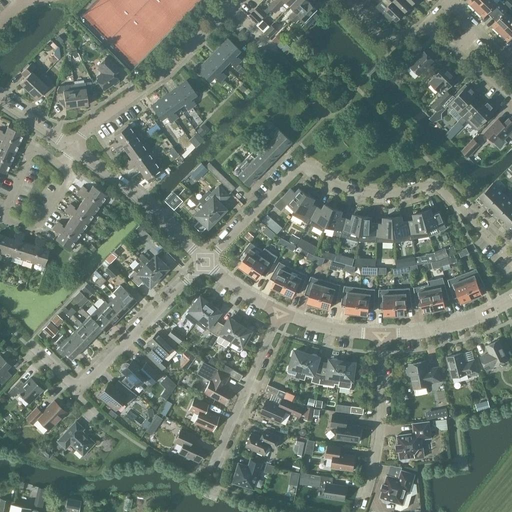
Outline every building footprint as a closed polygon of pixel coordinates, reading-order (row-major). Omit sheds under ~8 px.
[(273,0),(268,5),(272,9),(280,0),(273,0)] [(290,6),(295,0),(280,0),(272,9),(275,12),(284,4),(283,3),(285,0),(290,6)] [(289,16),(292,19),(310,2),(308,0),(295,0),(290,6),(295,11),(293,13),(292,12),(289,16)] [(396,21),(404,13),(390,0),(383,0),(388,5),(381,12),(390,21),(393,18),(396,21)] [(390,0),(404,13),(412,5),(406,0),(390,0)] [(469,0),(467,2),(475,10),(484,0),(469,0)] [(484,0),(475,10),(483,18),(488,13),(492,17),(495,14),(507,1),(506,0),(484,0)] [(496,21),(492,26),(500,34),(511,20),(511,18),(509,15),(511,11),(511,9),(510,8),(511,5),(507,1),(495,14),(492,17),(496,21)] [(310,2),(292,19),(295,23),(299,19),(308,28),(317,18),(313,14),(317,9),(310,2)] [(257,6),(253,10),(262,19),(266,14),(257,6)] [(253,10),(249,15),(257,23),(262,19),(253,10)] [(511,20),(500,34),(507,41),(511,36),(511,20)] [(278,30),(272,24),(264,32),(270,38),(278,30)] [(279,33),(272,40),(279,47),(283,43),(286,40),(279,33)] [(228,38),(220,46),(238,64),(241,60),(237,57),(236,58),(234,56),(240,50),(228,38)] [(234,67),(238,64),(220,46),(212,54),(224,66),(229,60),(232,62),(231,63),(234,67)] [(76,50),(71,52),(74,58),(79,55),(76,50)] [(410,56),(401,65),(406,70),(410,66),(419,75),(433,61),(424,51),(415,61),(410,56)] [(212,54),(205,62),(222,79),(226,76),(222,72),(221,73),(219,71),(224,66),(212,54)] [(97,80),(93,82),(95,85),(99,82),(104,90),(119,80),(114,74),(119,69),(106,56),(97,66),(105,73),(96,79),(97,80)] [(219,82),(222,79),(205,62),(197,70),(209,81),(214,76),(216,78),(215,79),(219,82)] [(25,77),(19,83),(28,91),(43,75),(31,63),(21,73),(25,77)] [(436,78),(431,83),(443,95),(437,100),(432,106),(437,111),(445,103),(452,96),(447,91),(448,89),(457,79),(444,67),(435,76),(436,78)] [(43,75),(28,91),(36,99),(42,93),(46,97),(56,87),(43,75)] [(186,80),(177,87),(192,107),(196,104),(193,100),(191,101),(190,99),(196,94),(186,80)] [(91,82),(74,84),(76,106),(88,105),(87,96),(93,96),(92,87),(95,85),(93,82),(91,84),(91,82)] [(65,108),(76,106),(74,84),(56,86),(58,100),(64,99),(65,108)] [(452,96),(445,103),(447,106),(451,109),(453,108),(462,117),(478,101),(474,96),(477,94),(478,92),(473,88),(472,89),(468,85),(455,99),(452,96)] [(177,87),(168,93),(178,107),(184,102),(186,105),(185,106),(188,110),(192,107),(177,87)] [(178,107),(168,93),(160,99),(174,120),(178,117),(175,113),(174,113),(172,111),(178,107)] [(170,122),(174,120),(160,99),(151,106),(160,119),(167,115),(169,117),(167,118),(170,122)] [(478,101),(462,117),(476,130),(482,123),(496,109),(495,109),(496,106),(493,104),(491,105),(487,100),(483,105),(478,101)] [(437,111),(430,118),(433,122),(440,119),(440,113),(447,106),(445,103),(437,111)] [(148,116),(144,119),(147,124),(152,121),(148,116)] [(507,142),(504,139),(511,131),(511,121),(509,118),(501,126),(496,121),(484,133),(494,142),(493,142),(500,149),(507,142)] [(156,123),(151,127),(155,132),(160,128),(156,123)] [(203,124),(195,132),(201,137),(209,129),(203,124)] [(111,144),(114,148),(134,134),(128,125),(114,134),(119,141),(116,143),(115,141),(111,144)] [(0,135),(19,143),(23,133),(8,126),(5,134),(2,132),(3,131),(0,129),(0,135)] [(247,186),(272,161),(291,141),(276,127),(233,171),(247,186)] [(164,136),(169,144),(176,139),(170,132),(164,136)] [(196,132),(191,137),(194,141),(199,136),(196,132)] [(140,142),(134,134),(114,148),(117,152),(121,149),(120,148),(122,146),(127,152),(140,142)] [(0,138),(2,140),(0,144),(0,146),(15,153),(19,143),(0,135),(0,138)] [(473,139),(462,150),(468,157),(480,145),(473,139)] [(177,141),(171,145),(176,152),(181,148),(177,141)] [(147,151),(140,142),(127,152),(131,158),(129,160),(128,159),(124,162),(127,166),(147,151)] [(0,158),(10,163),(15,153),(0,146),(0,158)] [(140,170),(153,160),(147,151),(127,166),(129,170),(133,167),(132,165),(135,164),(140,170)] [(0,170),(6,173),(10,163),(0,158),(0,170)] [(159,169),(153,160),(140,170),(149,183),(155,178),(152,174),(156,171),(159,169)] [(152,174),(155,178),(164,172),(161,168),(159,169),(156,171),(152,174)] [(482,204),(498,188),(493,183),(476,199),(482,204)] [(80,190),(100,204),(107,195),(93,185),(88,192),(86,190),(87,189),(82,186),(80,190)] [(209,189),(198,200),(199,202),(200,203),(216,218),(219,215),(221,215),(224,212),(224,210),(225,209),(219,203),(227,195),(218,186),(212,193),(209,189)] [(282,198),(274,205),(281,211),(288,203),(295,210),(306,194),(299,188),(295,192),(291,189),(291,188),(282,198)] [(487,209),(503,193),(498,188),(482,204),(487,209)] [(85,197),(80,203),(94,213),(100,204),(80,190),(77,194),(81,197),(82,195),(85,197)] [(173,192),(164,201),(167,204),(173,210),(182,201),(176,195),(173,192)] [(492,214),(508,198),(503,193),(487,209),(492,214)] [(314,198),(306,194),(295,210),(293,215),(308,223),(317,206),(311,203),(314,198)] [(497,219),(511,204),(511,202),(508,198),(492,214),(497,219)] [(74,207),(70,204),(67,208),(88,222),(94,213),(80,203),(76,209),(74,208),(74,207)] [(199,219),(193,226),(198,231),(202,231),(207,226),(207,227),(216,218),(200,203),(197,206),(200,209),(195,215),(199,219)] [(325,204),(322,209),(317,206),(308,223),(323,231),(324,232),(333,208),(325,204)] [(502,224),(511,214),(511,204),(497,219),(502,224)] [(72,215),(68,221),(82,231),(88,222),(67,208),(65,212),(69,214),(70,213),(72,215)] [(341,237),(343,230),(343,229),(346,218),(340,216),(342,211),(333,208),(324,232),(341,237)] [(440,232),(439,230),(445,227),(439,211),(438,212),(433,214),(430,209),(422,212),(428,230),(430,236),(440,232)] [(430,236),(428,230),(422,212),(413,214),(414,220),(408,221),(412,239),(430,236)] [(267,214),(262,220),(268,225),(273,220),(267,214)] [(343,230),(341,237),(358,241),(359,234),(362,216),(353,214),(352,220),(346,218),(343,229),(343,230)] [(511,214),(502,224),(507,230),(511,226),(511,214)] [(359,234),(358,241),(376,242),(376,236),(376,235),(377,223),(371,223),(371,217),(362,216),(359,234)] [(401,216),(392,217),(394,243),(412,239),(408,221),(402,222),(401,216)] [(377,223),(376,235),(376,242),(393,243),(394,243),(392,217),(383,217),(383,223),(377,223)] [(58,221),(55,225),(76,240),(82,231),(68,221),(64,227),(61,226),(62,224),(58,221)] [(56,239),(69,249),(76,240),(55,225),(52,229),(57,232),(58,231),(60,233),(56,239)] [(139,225),(134,231),(137,234),(138,233),(143,229),(139,225)] [(276,234),(266,226),(262,231),(272,239),(276,234)] [(138,233),(147,242),(152,238),(143,229),(138,233)] [(14,239),(7,237),(2,253),(12,256),(20,232),(15,231),(14,236),(15,236),(14,239)] [(23,239),(24,234),(20,232),(12,256),(23,259),(28,243),(21,241),(22,238),(23,239)] [(292,234),(288,241),(296,245),(299,238),(292,234)] [(35,246),(28,243),(23,259),(33,263),(40,239),(36,237),(34,242),(36,243),(35,246)] [(278,243),(285,247),(288,242),(281,238),(278,243)] [(45,240),(40,239),(33,263),(44,266),(49,250),(41,248),(42,245),(43,245),(45,240)] [(300,239),(297,245),(303,249),(306,242),(300,239)] [(247,274),(262,251),(257,247),(250,242),(238,257),(243,261),(239,266),(242,268),(241,269),(247,274)] [(296,245),(288,242),(285,247),(293,251),(296,245)] [(91,244),(87,247),(92,252),(96,248),(91,244)] [(262,251),(247,274),(253,277),(254,276),(257,279),(261,273),(266,276),(278,257),(271,252),(265,248),(262,251)] [(461,257),(469,253),(466,248),(458,252),(461,257)] [(116,249),(111,253),(115,258),(116,257),(120,253),(116,249)] [(439,250),(434,252),(437,261),(448,256),(446,252),(441,254),(439,250)] [(308,252),(305,259),(309,260),(313,262),(315,256),(308,252)] [(142,254),(139,258),(141,260),(146,265),(158,277),(167,268),(166,267),(166,265),(163,262),(161,262),(155,256),(150,261),(142,254)] [(315,256),(313,262),(318,263),(322,265),(325,258),(322,258),(315,256)] [(419,256),(415,257),(416,265),(417,264),(427,263),(427,260),(421,260),(421,258),(419,256)] [(448,257),(439,261),(441,266),(450,263),(448,257)] [(355,258),(354,267),(363,267),(363,258),(355,258)] [(402,259),(395,260),(396,268),(400,267),(403,267),(402,259)] [(134,270),(128,276),(138,286),(144,280),(149,286),(150,285),(153,285),(155,282),(155,280),(158,277),(146,265),(141,260),(133,269),(134,270)] [(439,261),(431,263),(433,269),(441,266),(439,261)] [(275,290),(281,293),(293,268),(286,265),(286,266),(279,262),(270,279),(274,281),(272,287),(275,289),(275,290)] [(337,268),(346,270),(347,265),(339,262),(337,268)] [(119,272),(109,264),(104,269),(113,278),(119,272)] [(396,268),(393,269),(394,277),(401,276),(401,274),(409,272),(408,266),(403,267),(400,267),(396,268)] [(299,272),(299,271),(293,268),(281,293),(288,296),(288,295),(292,296),(295,291),(300,293),(307,275),(299,272)] [(467,272),(460,274),(472,300),(479,297),(478,296),(482,294),(480,288),(485,286),(476,268),(467,272)] [(465,302),(472,300),(460,274),(454,277),(446,280),(454,299),(459,297),(461,302),(465,301),(465,302)] [(311,305),(318,308),(326,281),(319,279),(311,276),(304,295),(309,297),(308,302),(311,304),(311,305)] [(435,279),(428,281),(428,285),(435,311),(442,309),(441,308),(445,307),(444,301),(449,300),(443,277),(435,279)] [(332,283),(326,281),(318,308),(325,309),(325,308),(329,309),(331,303),(336,304),(340,285),(332,283)] [(87,283),(81,289),(87,295),(93,289),(87,283)] [(112,293),(115,296),(128,308),(136,300),(120,285),(112,293)] [(427,312),(435,311),(428,285),(422,286),(413,287),(416,307),(422,306),(423,312),(427,311),(427,312)] [(346,312),(357,313),(359,287),(352,287),(344,286),(341,305),(346,306),(346,312)] [(367,289),(367,288),(359,287),(357,313),(368,314),(368,308),(374,308),(375,289),(367,289)] [(401,289),(401,288),(394,289),(396,316),(403,315),(403,314),(407,314),(406,308),(412,307),(410,288),(401,289)] [(388,316),(396,316),(394,289),(387,289),(379,289),(379,309),(384,309),(384,315),(388,315),(388,316)] [(80,291),(72,299),(77,303),(84,295),(80,291)] [(115,296),(108,304),(120,316),(128,308),(115,296)] [(189,311),(185,316),(194,324),(195,322),(198,318),(209,304),(199,297),(196,298),(194,301),(194,303),(188,310),(189,311)] [(104,300),(97,308),(113,323),(120,316),(108,304),(104,300)] [(198,318),(195,322),(205,330),(206,328),(212,333),(219,322),(214,319),(219,312),(218,311),(218,309),(215,307),(212,307),(209,304),(198,318)] [(72,315),(68,310),(64,307),(61,310),(70,318),(72,315)] [(71,307),(68,310),(72,315),(76,311),(71,307)] [(97,308),(90,315),(93,319),(102,328),(105,331),(113,323),(97,308)] [(57,314),(51,320),(55,323),(60,317),(57,314)] [(90,315),(82,323),(94,335),(102,328),(93,319),(90,315)] [(219,322),(212,333),(218,336),(216,339),(227,345),(239,325),(235,322),(235,320),(231,318),(229,319),(228,318),(224,325),(219,322)] [(79,326),(74,331),(87,343),(94,335),(82,323),(77,319),(74,322),(79,326)] [(50,322),(42,329),(47,334),(50,330),(55,335),(59,331),(50,322)] [(239,325),(227,345),(238,351),(240,351),(243,347),(241,346),(246,338),(248,337),(250,334),(249,332),(250,331),(239,325)] [(167,334),(178,343),(183,337),(172,328),(167,334)] [(74,331),(67,339),(79,351),(87,343),(74,331)] [(173,347),(157,332),(146,342),(151,347),(145,354),(161,369),(167,363),(162,358),(173,347)] [(63,335),(55,342),(59,346),(56,349),(64,357),(67,354),(71,359),(79,351),(67,339),(63,335)] [(493,367),(508,360),(499,340),(486,345),(489,354),(487,355),(487,354),(480,357),(486,371),(493,368),(493,367)] [(189,345),(184,349),(189,354),(184,360),(187,364),(198,353),(189,345)] [(288,366),(287,371),(288,373),(295,375),(295,377),(300,378),(307,353),(295,350),(294,351),(292,352),(291,356),(293,358),(290,367),(288,366)] [(307,353),(300,378),(304,380),(305,376),(312,378),(311,382),(318,384),(319,384),(322,367),(316,365),(318,360),(319,357),(318,357),(317,355),(313,354),(311,355),(307,353)] [(462,353),(446,357),(451,376),(453,382),(468,379),(467,377),(478,374),(474,359),(464,362),(462,353)] [(0,386),(11,375),(6,370),(10,365),(0,355),(0,386)] [(339,384),(340,378),(342,361),(338,360),(336,359),(333,358),(331,359),(330,359),(329,367),(322,367),(319,384),(333,386),(334,383),(339,384)] [(145,377),(151,383),(158,375),(146,363),(141,368),(132,360),(128,364),(127,363),(125,363),(123,363),(122,365),(121,367),(122,369),(123,370),(121,371),(136,386),(145,377)] [(354,363),(342,361),(340,378),(339,384),(338,387),(349,388),(351,388),(353,371),(355,370),(356,366),(354,364),(354,363)] [(427,369),(426,361),(409,364),(410,367),(408,367),(407,370),(408,374),(410,375),(411,375),(414,388),(430,385),(430,383),(441,381),(438,367),(427,369)] [(203,392),(223,403),(229,390),(222,387),(228,376),(203,362),(197,373),(210,380),(203,392)] [(228,374),(239,381),(242,375),(231,369),(228,374)] [(170,370),(162,378),(169,385),(177,378),(170,370)] [(42,389),(30,377),(24,384),(19,380),(8,392),(13,397),(17,392),(29,403),(42,389)] [(123,400),(128,404),(136,394),(122,383),(117,389),(109,382),(98,395),(115,409),(123,400)] [(279,390),(268,384),(265,390),(277,395),(279,390)] [(288,387),(287,394),(299,396),(300,389),(288,387)] [(279,390),(277,395),(282,398),(283,398),(286,392),(279,390)] [(168,395),(163,408),(169,410),(174,398),(168,395)] [(193,422),(212,430),(218,416),(205,410),(208,404),(194,398),(189,410),(197,413),(193,422)] [(280,422),(285,411),(291,413),(300,417),(304,407),(283,398),(282,398),(279,405),(266,400),(260,414),(280,422)] [(48,429),(65,412),(54,400),(41,413),(36,407),(26,418),(32,423),(37,418),(48,429)] [(488,401),(480,403),(481,409),(489,407),(488,401)] [(306,406),(304,416),(311,417),(313,408),(306,406)] [(447,409),(440,410),(442,419),(444,419),(446,419),(449,418),(447,409)] [(111,410),(108,414),(114,419),(117,415),(111,410)] [(336,439),(359,442),(361,426),(346,424),(348,416),(333,414),(331,426),(338,427),(336,439)] [(156,415),(152,422),(157,426),(162,419),(156,415)] [(82,455),(94,443),(88,437),(87,437),(81,431),(83,429),(75,421),(57,441),(63,447),(68,442),(82,455)] [(397,444),(396,444),(397,451),(398,450),(399,459),(401,459),(401,460),(403,461),(407,461),(409,459),(409,458),(415,457),(415,458),(424,457),(423,448),(422,448),(421,439),(431,438),(430,428),(429,421),(412,423),(414,433),(396,435),(397,444)] [(190,458),(198,461),(204,448),(190,442),(193,435),(180,430),(175,442),(182,445),(178,453),(183,455),(184,457),(188,459),(190,458)] [(268,445),(274,448),(279,436),(265,430),(261,437),(252,433),(246,446),(264,455),(268,445)] [(322,450),(324,437),(309,434),(307,448),(322,450)] [(341,447),(328,445),(326,457),(333,458),(331,467),(353,471),(355,456),(340,453),(341,447)] [(44,446),(37,454),(48,458),(52,454),(51,452),(51,449),(48,449),(44,446)] [(232,482),(254,489),(262,463),(250,459),(248,466),(238,463),(232,482)] [(294,462),(291,469),(298,471),(301,464),(294,462)] [(266,463),(263,471),(272,474),(274,466),(266,463)] [(382,489),(379,498),(382,499),(382,500),(383,502),(387,503),(389,502),(390,501),(396,503),(395,508),(401,510),(408,506),(411,495),(412,491),(410,491),(412,483),(415,474),(401,470),(398,478),(387,475),(386,475),(384,483),(383,483),(381,489),(382,489)] [(333,477),(321,476),(320,487),(325,488),(324,497),(344,500),(346,486),(332,484),(333,477)] [(0,498),(0,511),(6,511),(9,500),(0,498)]
